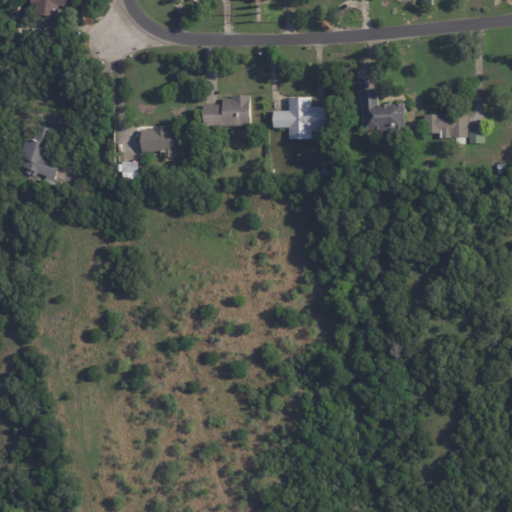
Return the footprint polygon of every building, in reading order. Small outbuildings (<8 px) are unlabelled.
[(77,0),(76,7),(62,6),(60,17),(40,15),(41,4),(37,4),(37,0),(77,0)] [(378,98),(378,105),(382,105),(382,104),(390,104),(390,105),(402,105),(402,128),(400,128),(400,133),(381,133),(381,130),(365,131),(365,89),(378,89),(378,98)] [(206,105),(224,105),(224,99),(236,99),(235,96),(253,96),(254,126),(206,127),(206,105)] [(317,106),(332,106),(332,130),(313,130),(313,138),(290,138),(290,130),(291,130),(291,127),(284,127),(284,130),(275,130),(275,110),(291,110),(291,96),(312,96),(312,106),(317,106)] [(471,116),(471,138),(469,138),(469,144),(460,145),(460,138),(442,139),(442,134),(429,134),(428,115),(443,115),(443,117),(471,116)] [(52,129),(56,130),(46,159),(62,164),(57,181),(56,181),(55,186),(45,183),(47,176),(39,174),(38,177),(34,175),(28,172),(29,169),(27,168),(29,161),(23,158),(30,138),(37,140),(42,125),(52,129)] [(173,158),(165,158),(165,154),(164,154),(164,153),(144,153),(144,145),(140,145),(140,135),(144,135),(144,130),(156,130),(156,127),(173,127),(173,129),(184,129),(184,152),(175,152),(175,158),(173,158)] [(473,132),(487,131),(487,143),(473,143),(473,132)] [(141,163),(142,185),(124,185),(123,173),(126,173),(125,163),(141,162),(141,163)] [(505,174),(498,174),(497,164),(504,164),(505,174)] [(328,174),(333,168),(339,174),(334,179),(333,178),(331,180),(328,174)] [(207,180),(204,180),(204,170),(215,170),(215,180),(207,180)] [(419,171),(428,171),(427,181),(419,181),(419,171)]
